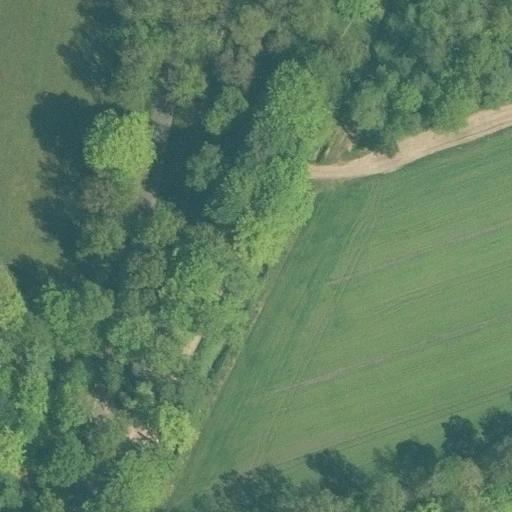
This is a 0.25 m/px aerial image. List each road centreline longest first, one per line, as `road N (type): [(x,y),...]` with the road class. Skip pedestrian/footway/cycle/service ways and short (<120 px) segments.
road 1 (track): [(131,432),(160,426),(266,196),(282,177),(366,168),(511,121)]
road 2 (unclassified): [(82,511),(186,0)]
